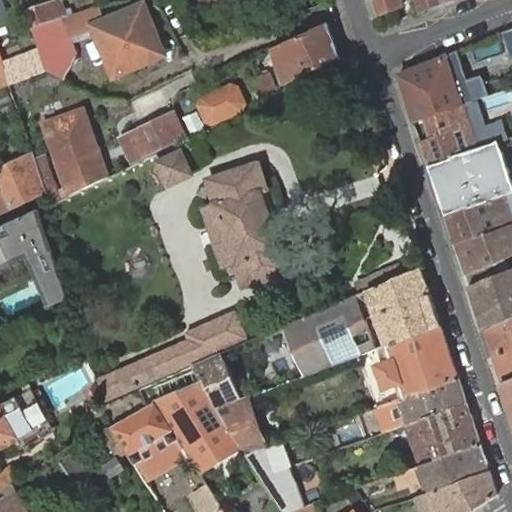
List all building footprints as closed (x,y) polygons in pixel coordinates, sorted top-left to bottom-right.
[(64,17),(67,16),(61,0),(27,11),(32,27),(64,17)] [(372,0),(378,15),(403,5),(400,0),(423,0),(427,9),(443,3),(442,0),(372,0)] [(67,16),(64,17),(72,39),(99,28),(91,8),(67,16)] [(143,9),(99,28),(118,71),(161,53),(143,9)] [(41,52),(47,70),(66,80),(78,56),(72,39),(64,17),(32,27),(41,52)] [(343,57),(329,23),(271,50),(286,83),(343,57)] [(424,118),(475,101),(471,88),(461,91),(451,66),(461,62),(457,50),(398,75),(414,121),(424,118)] [(41,52),(3,67),(10,85),(47,70),(41,52)] [(0,88),(10,85),(3,67),(0,56),(0,88)] [(461,62),(451,66),(461,91),(471,88),(461,62)] [(270,73),(258,78),(265,93),(276,88),(270,73)] [(232,89),(206,101),(205,106),(210,118),(215,120),(217,118),(219,123),(246,110),(248,104),(241,90),(236,92),(232,89)] [(0,93),(0,107),(11,104),(6,91),(0,93)] [(421,141),(429,165),(464,153),(480,148),(468,115),(479,112),(475,101),(424,118),(430,138),(421,141)] [(70,196),(108,178),(103,164),(99,152),(84,110),(45,124),(70,196)] [(174,110),(118,137),(121,144),(127,156),(131,164),(187,137),(174,110)] [(197,112),(183,118),(190,134),(204,128),(197,112)] [(468,115),(480,148),(490,145),(479,112),(468,115)] [(433,178),(446,216),(511,192),(511,178),(499,141),(490,145),(480,148),(464,153),(429,165),(433,178)] [(103,164),(127,156),(121,144),(99,152),(103,164)] [(182,152),(160,163),(170,185),(194,175),(182,152)] [(47,190),(34,155),(10,167),(10,169),(12,174),(0,179),(0,211),(42,192),(47,190)] [(217,204),(203,208),(223,268),(230,266),(232,273),(239,270),(245,286),(293,270),(285,246),(279,248),(260,190),(266,189),(258,165),(209,181),(217,204)] [(10,169),(10,167),(0,171),(0,179),(12,174),(10,169)] [(511,192),(446,216),(455,244),(511,224),(511,192)] [(58,264),(40,209),(15,221),(0,227),(0,264),(25,253),(35,274),(58,264)] [(511,224),(455,244),(466,274),(503,260),(505,259),(511,256),(511,224)] [(466,274),(470,286),(509,270),(505,259),(503,260),(466,274)] [(58,264),(35,274),(50,307),(69,298),(58,264)] [(422,268),(368,291),(386,345),(441,326),(422,268)] [(470,286),(484,330),(511,317),(511,269),(509,270),(470,286)] [(376,349),(358,295),(282,327),(284,331),(302,373),(304,376),(376,349)] [(190,340),(117,371),(126,392),(249,338),(237,311),(188,333),(190,340)] [(511,317),(484,330),(493,356),(511,347),(511,317)] [(459,377),(441,326),(386,345),(392,362),(378,367),(385,386),(398,381),(404,397),(459,377)] [(511,378),(511,347),(493,356),(503,383),(511,378)] [(223,353),(192,366),(203,384),(219,408),(243,399),(223,353)] [(126,392),(117,371),(99,379),(108,400),(126,392)] [(459,377),(404,397),(398,400),(406,424),(407,424),(468,403),(459,377)] [(511,378),(503,383),(511,411),(511,378)] [(219,408),(203,384),(158,404),(189,453),(198,469),(241,443),(219,408)] [(31,389),(22,395),(41,430),(51,425),(31,389)] [(0,454),(2,452),(17,444),(41,430),(22,395),(0,406),(0,454)] [(267,448),(248,397),(243,399),(219,408),(241,443),(249,456),(267,448)] [(398,400),(386,404),(394,428),(406,424),(398,400)] [(149,406),(113,428),(128,452),(136,465),(146,480),(189,453),(158,404),(157,401),(149,406)] [(481,444),(468,403),(407,424),(421,465),(481,444)] [(128,452),(113,428),(102,434),(117,459),(104,467),(111,477),(125,468),(118,458),(128,452)] [(282,443),(267,448),(276,473),(290,467),(282,443)] [(455,483),(490,470),(488,463),(481,444),(421,465),(416,467),(425,494),(455,483)] [(276,473),(267,448),(249,456),(282,507),(284,511),(288,511),(306,506),(291,467),(290,467),(276,473)] [(67,462),(60,466),(74,488),(80,484),(89,498),(96,493),(88,480),(93,476),(77,451),(64,459),(67,462)] [(11,466),(0,472),(0,491),(12,483),(19,479),(11,466)] [(416,497),(425,511),(471,511),(498,494),(490,470),(455,483),(425,494),(421,496),(416,497)] [(0,511),(30,511),(12,483),(0,491),(0,511)] [(357,488),(345,492),(357,511),(369,511),(371,511),(357,488)] [(203,503),(208,511),(225,511),(215,495),(203,503)]
